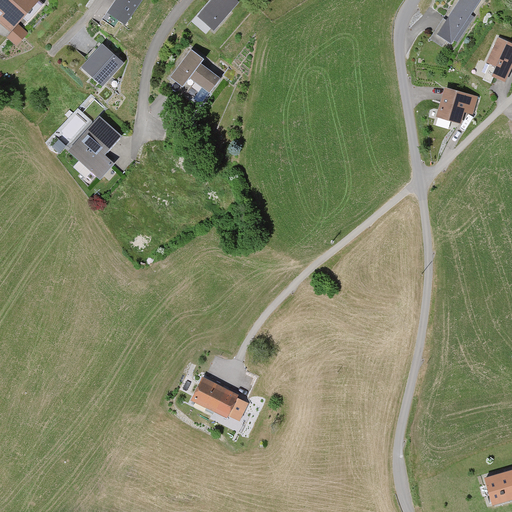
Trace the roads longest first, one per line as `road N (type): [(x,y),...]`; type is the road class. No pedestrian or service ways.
road 1 (residential): [(422,184),(429,276),(401,462),(412,511)]
road 2 (residential): [(233,375),(271,307),(320,259),(422,184)]
road 3 (residential): [(416,0),(400,33),(422,184)]
road 4 (residential): [(187,0),(154,60),(144,129)]
road 5 (residential): [(422,184),(511,100)]
